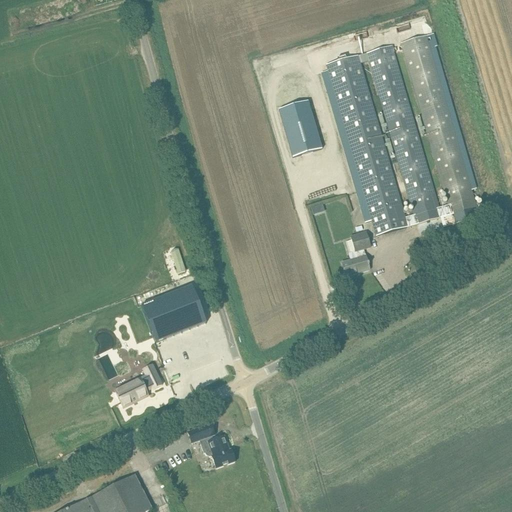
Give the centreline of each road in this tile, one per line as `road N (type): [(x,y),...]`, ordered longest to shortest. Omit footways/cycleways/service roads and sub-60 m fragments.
road 1 (unclassified): [(243,382),(132,0)]
road 2 (unclassified): [(243,382),(511,232)]
road 3 (unclassified): [(0,507),(243,382)]
road 4 (unclassified): [(283,511),(243,382)]
